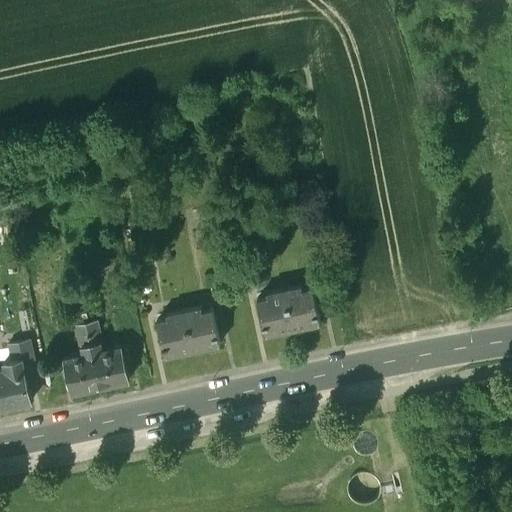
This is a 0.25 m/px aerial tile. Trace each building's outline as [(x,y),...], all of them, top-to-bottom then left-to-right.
[(470,173),(447,177),(452,204),(474,200),(470,173)] [(216,207),(207,208),(208,219),(217,218),(216,207)] [(139,227),(131,228),(132,239),(139,238),(139,236),(141,235),(139,227)] [(312,285),(302,287),(301,284),(284,287),(293,327),(320,321),(312,285)] [(77,287),(61,291),(63,299),(69,298),(73,314),(83,312),(77,287)] [(267,291),(268,295),(257,297),(265,333),(293,327),(284,287),(267,291)] [(201,305),(184,309),(192,349),(220,343),(212,307),(202,309),(201,305)] [(184,309),(167,313),(167,316),(157,319),(165,355),(192,349),(184,309)] [(83,312),(85,322),(86,322),(95,320),(92,310),(83,312)] [(83,312),(73,314),(75,324),(85,322),(83,312)] [(121,345),(102,350),(100,342),(102,341),(97,319),(95,320),(86,322),(100,386),(129,380),(124,355),(127,355),(125,346),(122,346),(121,345)] [(83,354),(63,358),(63,359),(60,360),(62,369),(65,368),(71,392),(100,386),(86,322),(85,322),(75,324),(80,346),(81,346),(83,354)] [(29,338),(9,342),(12,359),(3,360),(5,369),(0,369),(0,407),(32,401),(25,369),(36,366),(29,338)]
